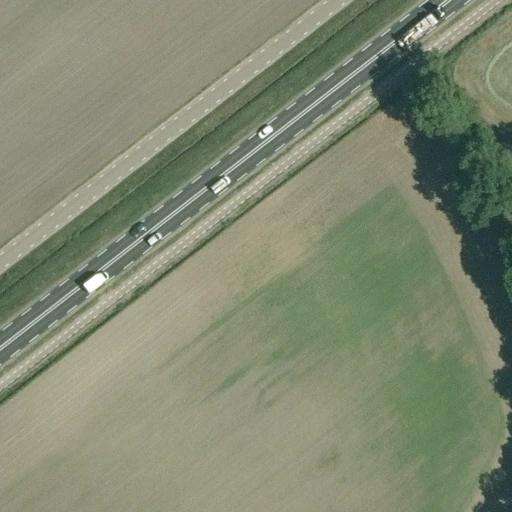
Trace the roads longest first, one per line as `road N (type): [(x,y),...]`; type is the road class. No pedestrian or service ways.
road 1 (primary): [(0,356),(464,0)]
road 2 (unclassified): [(0,266),(340,0)]
